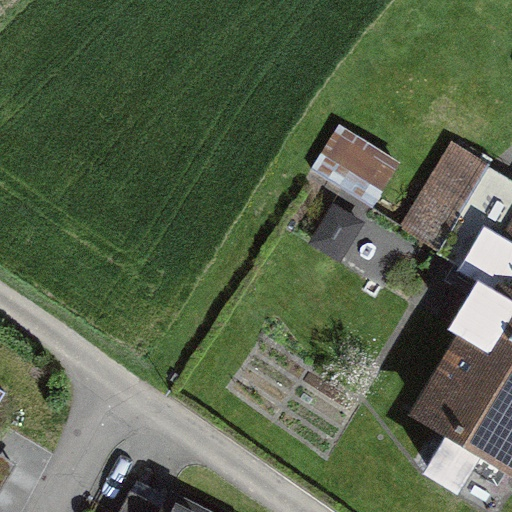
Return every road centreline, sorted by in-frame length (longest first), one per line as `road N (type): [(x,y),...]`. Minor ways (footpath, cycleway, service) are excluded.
road 1 (residential): [(302,511),(118,382)]
road 2 (residential): [(118,382),(0,292)]
road 3 (residential): [(50,511),(118,382)]
